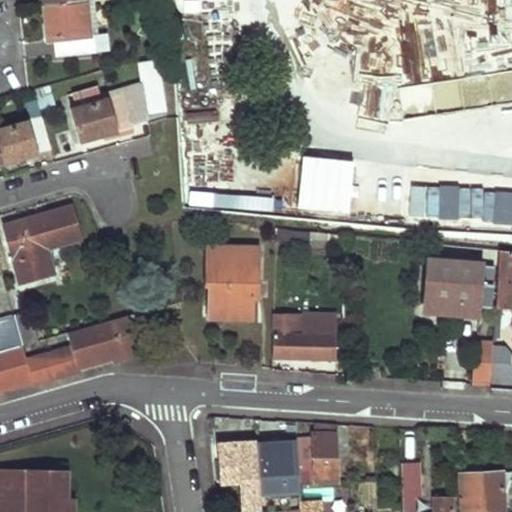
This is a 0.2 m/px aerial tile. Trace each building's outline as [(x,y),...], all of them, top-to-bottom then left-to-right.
[(92,0),(46,0),(49,19),(57,19),(59,50),(101,45),(99,29),(96,29),(92,0)] [(98,102),(72,109),(81,141),(132,127),(131,123),(149,118),(139,82),(97,94),(98,102)] [(49,83),(34,87),(37,96),(52,92),(49,83)] [(200,116),(172,119),(181,186),(209,182),(200,116)] [(43,117),(0,128),(0,144),(5,163),(38,153),(38,150),(52,145),(43,117)] [(282,213),(284,178),(222,175),(220,209),(282,213)] [(351,225),(353,203),(321,201),(320,223),(351,225)] [(72,205),(5,225),(21,280),(55,268),(49,247),(81,237),(72,205)] [(511,234),(511,211),(405,208),(405,230),(511,234)] [(290,235),(290,244),(299,245),(299,242),(338,245),(339,233),(295,229),(295,235),(290,235)] [(259,246),(204,245),(203,277),(207,277),(206,315),(254,317),(254,285),(259,285),(259,246)] [(511,250),(498,249),(498,261),(495,306),(511,307),(511,250)] [(429,262),(426,303),(490,307),(492,266),(429,262)] [(371,306),(374,264),(354,263),(351,305),(371,306)] [(479,306),(426,303),(426,312),(478,314),(479,306)] [(35,309),(15,314),(24,344),(44,338),(35,309)] [(273,310),(272,355),(335,358),(337,311),(315,311),(315,317),(295,316),(295,310),(273,310)] [(0,350),(0,371),(136,332),(145,330),(139,311),(68,331),(72,344),(27,356),(24,344),(0,350)] [(15,314),(0,318),(0,350),(24,344),(15,314)] [(136,332),(0,371),(0,390),(95,364),(141,351),(136,332)] [(480,339),(479,350),(493,350),(493,344),(493,339),(480,339)] [(493,350),(492,361),(511,362),(511,352),(506,345),(493,344),(493,350)] [(475,350),(473,382),(491,384),(492,361),(493,350),(479,350),(475,350)] [(300,455),(300,477),(316,476),(316,482),(338,481),(337,432),(314,433),(314,455),(300,455)] [(240,480),(242,511),(300,509),(296,440),(218,444),(220,481),(240,480)] [(421,460),(402,461),(404,511),(414,511),(414,495),(422,494),(421,460)] [(64,498),(65,471),(0,468),(0,511),(75,511),(76,499),(70,499),(64,498)] [(475,511),(511,510),(511,470),(460,472),(461,511),(475,511)] [(302,511),(339,511),(338,481),(316,482),(301,482),(302,510),(302,511)] [(353,485),(354,511),(371,511),(370,489),(375,489),(375,484),(353,485)] [(453,511),(453,499),(436,499),(435,511),(453,511)]
